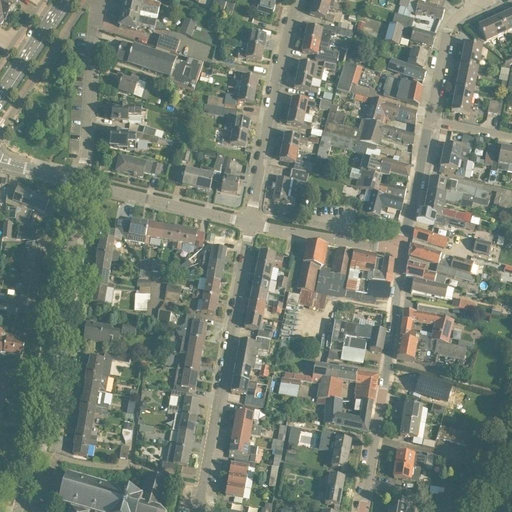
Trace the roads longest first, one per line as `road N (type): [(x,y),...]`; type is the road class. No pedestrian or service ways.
road 1 (residential): [(17,511),(81,182)]
road 2 (residential): [(199,511),(248,224)]
road 3 (residential): [(362,511),(402,253)]
road 4 (residential): [(248,224),(292,0)]
road 5 (residential): [(81,182),(99,0)]
road 6 (residential): [(248,224),(81,182)]
road 7 (residential): [(402,253),(248,224)]
road 8 (residential): [(427,121),(441,36),(478,4)]
road 9 (residential): [(402,253),(427,121)]
road 10 (secondary): [(0,101),(67,0)]
